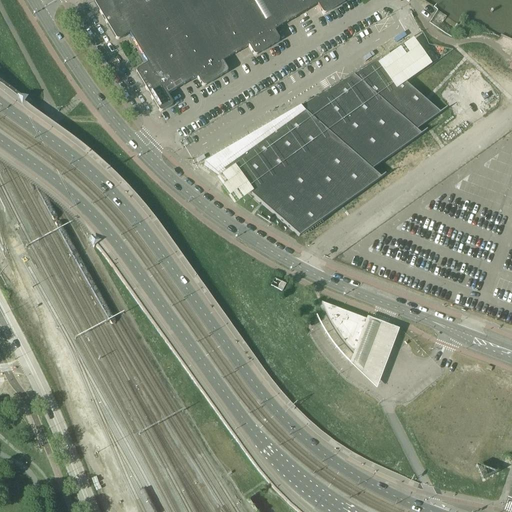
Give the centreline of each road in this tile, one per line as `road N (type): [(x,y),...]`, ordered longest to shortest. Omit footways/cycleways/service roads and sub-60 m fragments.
road 1 (secondary): [(432,511),(342,469),(290,426),(107,189),(0,107)]
road 2 (secondary): [(0,143),(94,219),(261,447),(337,511)]
road 3 (unclassified): [(298,267),(511,111)]
road 4 (unclassified): [(157,136),(375,0)]
road 5 (unclassified): [(298,267),(210,211),(141,148)]
road 6 (unclassified): [(141,148),(38,12)]
road 7 (unclassified): [(452,332),(298,267)]
road 8 (unclassified): [(157,136),(74,0)]
road 9 (secondary): [(91,511),(29,366)]
